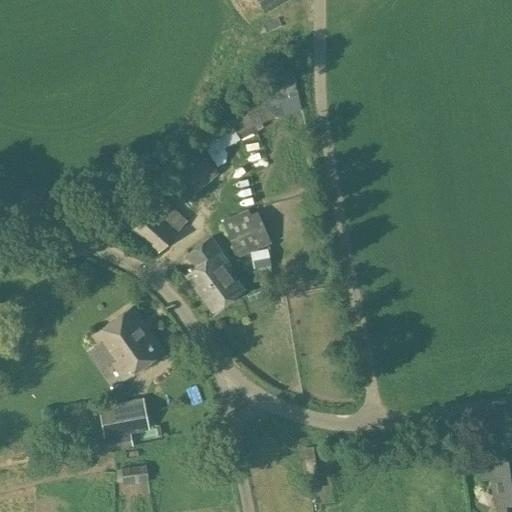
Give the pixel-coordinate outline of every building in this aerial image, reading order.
[(259,0),(264,9),(280,0),(259,0)] [(257,132),(254,126),(285,109),(277,92),(269,83),(243,105),(226,113),(239,141),(257,132)] [(184,171),(196,188),(219,173),(207,156),(184,171)] [(155,256),(187,221),(161,199),(129,235),(155,256)] [(238,258),(271,243),(257,212),(250,214),(248,209),(221,221),(238,258)] [(213,312),(243,290),(216,255),(219,253),(209,239),(188,255),(197,268),(186,276),(213,312)] [(142,364),(160,352),(130,310),(112,322),(142,364)] [(142,364),(112,322),(95,335),(125,377),(142,364)] [(130,433),(149,429),(143,399),(98,408),(103,435),(78,440),(81,456),(106,452),(106,451),(133,446),(130,433)] [(511,511),(511,459),(490,462),(496,505),(497,511),(511,511)] [(123,484),(147,481),(145,466),(121,469),(123,484)]
